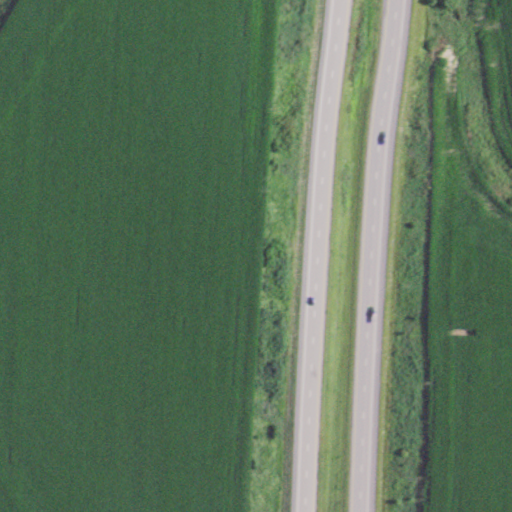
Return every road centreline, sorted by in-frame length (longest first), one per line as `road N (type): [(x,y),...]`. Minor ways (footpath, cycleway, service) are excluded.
road 1 (trunk): [(333,0),(307,269),(302,511)]
road 2 (trunk): [(363,511),(374,166),(391,0)]
